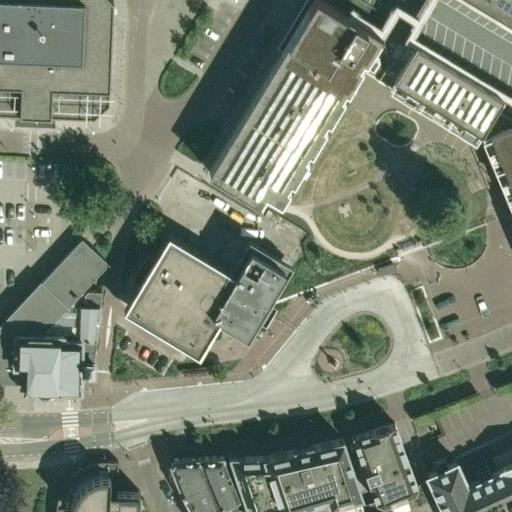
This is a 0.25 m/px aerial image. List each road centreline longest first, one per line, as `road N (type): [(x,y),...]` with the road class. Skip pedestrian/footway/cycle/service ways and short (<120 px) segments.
road 1 (residential): [(129,423),(355,389),(511,334)]
road 2 (residential): [(152,160),(251,0)]
road 3 (unclassified): [(128,141),(139,0)]
road 4 (residential): [(0,450),(101,440),(129,423)]
road 5 (residential): [(129,423),(98,417),(0,426)]
road 6 (unclassified): [(128,141),(0,138)]
